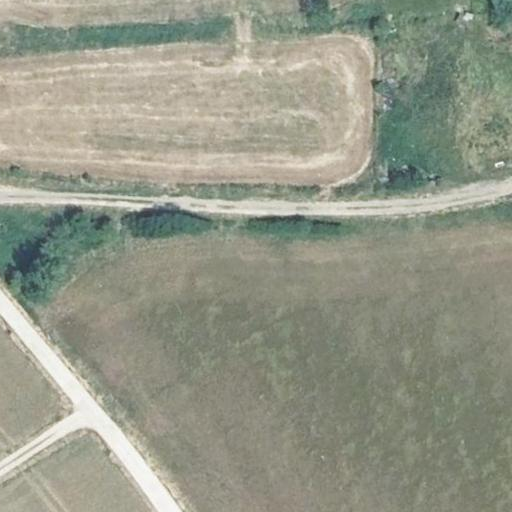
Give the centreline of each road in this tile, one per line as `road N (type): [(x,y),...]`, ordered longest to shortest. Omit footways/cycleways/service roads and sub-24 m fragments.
road 1 (track): [(511,188),(432,202),(196,210),(0,194)]
road 2 (unclassified): [(166,511),(0,302)]
